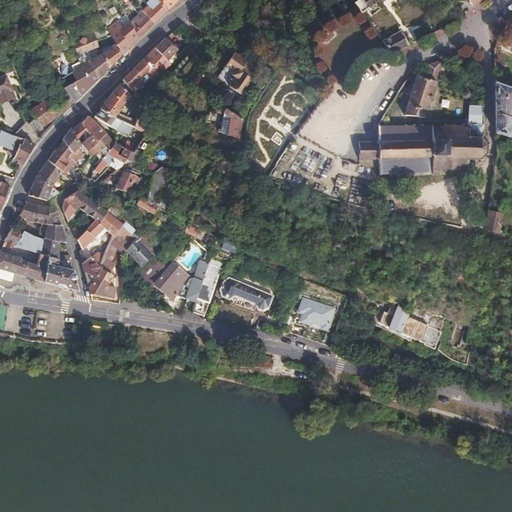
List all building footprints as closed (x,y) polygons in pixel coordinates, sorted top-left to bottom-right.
[(156,0),(149,0),(140,9),(141,10),(153,23),(156,19),(166,10),(156,0)] [(156,0),(166,10),(175,0),(156,0)] [(359,0),(354,5),(362,14),(379,0),(395,0),(397,1),(397,0),(359,0)] [(141,10),(130,21),(139,36),(153,23),(141,10)] [(130,21),(126,13),(106,29),(118,39),(115,41),(116,44),(102,53),(108,67),(139,36),(130,21)] [(358,14),(351,19),(356,27),(363,22),(358,14)] [(219,39),(204,28),(199,35),(214,46),(219,39)] [(361,33),(367,42),(375,37),(370,28),(361,33)] [(393,36),(383,44),(390,54),(408,45),(396,30),(391,34),(393,36)] [(95,35),(71,45),(72,48),(76,55),(87,49),(99,44),(95,35)] [(176,51),(165,38),(144,59),(155,71),(176,51)] [(187,52),(205,57),(207,47),(190,42),(187,52)] [(87,49),(76,55),(79,61),(79,62),(87,58),(91,56),(87,49)] [(242,94),(259,68),(235,51),(226,63),(238,71),(230,84),(242,94)] [(108,67),(102,53),(92,59),(91,56),(87,58),(89,61),(97,77),(108,67)] [(155,71),(144,59),(122,81),(129,88),(130,87),(140,78),(142,79),(146,76),(152,83),(160,76),(155,71)] [(74,72),(72,73),(79,86),(75,89),(78,95),(97,77),(89,61),(81,65),(79,62),(79,61),(71,65),(74,72)] [(442,63),(421,70),(421,78),(417,77),(405,117),(425,120),(442,63)] [(42,68),(34,71),(38,84),(38,85),(46,81),(42,68)] [(368,92),(380,82),(371,71),(360,81),(368,92)] [(72,73),(62,79),(63,84),(54,91),(58,100),(52,104),(59,113),(60,112),(78,95),(75,89),(79,86),(72,73)] [(6,75),(0,77),(0,103),(15,97),(6,75)] [(511,89),(495,84),(495,133),(508,137),(511,124),(511,89)] [(128,95),(119,85),(99,111),(113,118),(124,105),(123,103),(128,95)] [(59,113),(52,104),(45,94),(31,110),(36,118),(29,123),(38,138),(55,118),(54,116),(59,113)] [(238,140),(242,119),(216,104),(214,111),(224,116),(218,132),(238,140)] [(369,175),(380,176),(381,174),(431,173),(432,175),(439,175),(439,170),(461,170),(465,168),(467,170),(468,169),(467,167),(468,160),(478,160),(479,163),(481,161),(480,159),(485,155),(488,156),(488,154),(486,154),(486,146),(489,145),(488,143),(485,144),(481,139),(482,137),(482,108),(469,106),(468,129),(462,126),(447,127),(447,123),(444,123),(444,127),(380,128),(380,126),(378,125),(378,142),(358,142),(358,160),(369,161),(369,175)] [(113,118),(99,111),(93,117),(114,131),(115,134),(119,132),(128,136),(132,127),(113,118)] [(105,134),(91,121),(86,116),(79,124),(89,136),(97,145),(105,134)] [(133,128),(146,134),(150,125),(137,118),(133,128)] [(89,136),(79,124),(72,131),(79,141),(81,144),(89,136)] [(0,129),(0,144),(11,149),(9,153),(12,154),(20,138),(0,129)] [(79,141),(72,131),(70,130),(63,140),(73,150),(69,156),(71,158),(73,162),(80,152),(76,146),(79,141)] [(112,144),(105,134),(97,145),(94,149),(95,151),(102,158),(112,144)] [(94,149),(97,145),(89,136),(81,144),(91,157),(95,151),(94,149)] [(11,156),(20,162),(30,147),(33,143),(20,138),(12,154),(11,156)] [(73,150),(63,140),(56,149),(69,160),(71,158),(69,156),(73,150)] [(122,148),(112,144),(102,158),(109,164),(111,161),(122,148)] [(122,148),(111,161),(116,166),(118,165),(126,160),(129,151),(122,148)] [(69,160),(56,149),(47,161),(59,171),(60,172),(69,160)] [(59,171),(47,161),(36,176),(50,187),(56,179),(60,172),(59,171)] [(120,175),(114,189),(125,194),(130,182),(135,183),(137,178),(123,172),(124,167),(118,165),(116,166),(111,171),(120,175)] [(145,202),(139,199),(137,206),(151,214),(156,206),(152,204),(172,172),(163,167),(153,175),(145,202)] [(50,187),(36,176),(27,196),(46,201),(58,193),(50,187)] [(76,207),(83,198),(75,192),(63,200),(61,207),(70,229),(74,220),(72,217),(77,208),(76,207)] [(98,223),(105,214),(83,198),(76,207),(77,208),(72,217),(74,220),(70,229),(76,242),(95,221),(98,223)] [(43,227),(49,208),(26,202),(18,215),(27,223),(43,227)] [(156,206),(151,214),(156,217),(161,209),(156,206)] [(57,212),(49,208),(43,227),(46,228),(45,236),(45,242),(58,243),(64,243),(57,212)] [(485,226),(498,228),(501,216),(487,213),(485,226)] [(122,226),(105,214),(98,223),(95,221),(76,242),(79,250),(92,239),(104,227),(108,230),(102,237),(90,258),(98,269),(103,259),(109,243),(113,237),(122,227),(122,226)] [(26,234),(12,226),(3,242),(39,254),(37,261),(31,260),(31,261),(27,260),(27,261),(14,257),(14,255),(11,254),(11,256),(0,252),(0,268),(15,273),(13,280),(40,288),(42,281),(44,258),(45,244),(26,234)] [(131,236),(122,227),(113,237),(109,243),(125,253),(126,251),(135,240),(131,236)] [(45,242),(45,236),(28,228),(26,234),(45,244),(45,242)] [(146,240),(136,231),(131,236),(135,240),(126,251),(139,267),(133,273),(151,287),(152,284),(169,263),(146,240)] [(59,259),(58,243),(45,242),(45,244),(44,258),(59,259)] [(44,258),(42,281),(76,291),(71,273),(59,268),(59,259),(44,258)] [(90,258),(82,265),(84,272),(98,269),(90,258)] [(103,259),(98,269),(100,271),(88,289),(89,293),(111,297),(114,288),(105,287),(111,278),(108,275),(113,264),(103,259)] [(184,309),(190,311),(207,264),(196,260),(191,274),(184,276),(169,263),(152,284),(171,299),(174,295),(187,300),(184,309)] [(207,264),(190,311),(201,315),(219,268),(207,264)] [(265,310),(270,299),(229,278),(221,284),(220,289),(220,297),(228,300),(234,297),(254,306),(255,311),(261,313),(265,310)] [(327,334),(336,307),(302,297),(293,323),(327,334)] [(418,340),(426,324),(385,302),(377,317),(418,340)] [(369,332),(357,354),(363,356),(371,358),(382,340),(369,332)]
